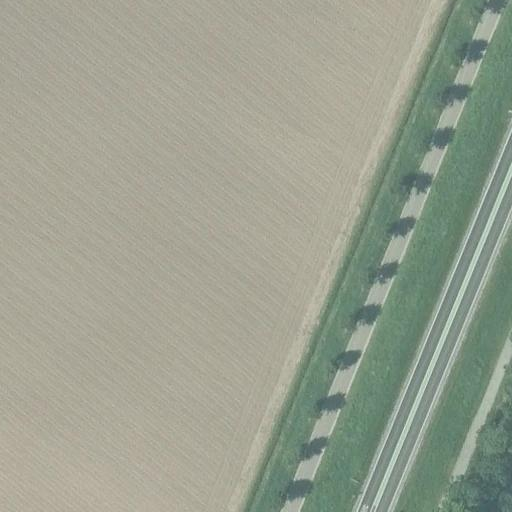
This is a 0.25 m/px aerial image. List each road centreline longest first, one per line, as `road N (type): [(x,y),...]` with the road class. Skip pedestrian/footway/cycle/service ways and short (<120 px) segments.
road 1 (unclassified): [(294,511),(498,0)]
road 2 (trunk): [(372,511),(511,167)]
